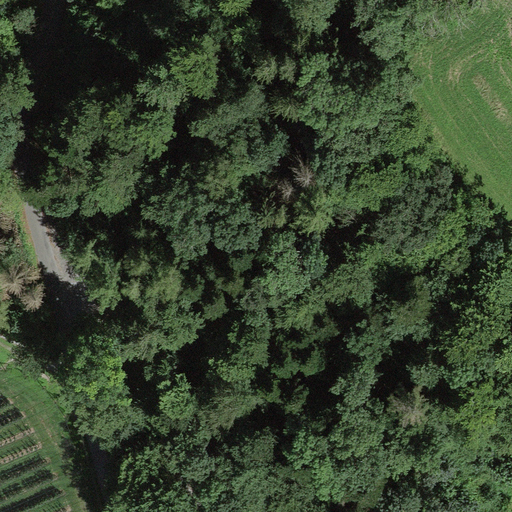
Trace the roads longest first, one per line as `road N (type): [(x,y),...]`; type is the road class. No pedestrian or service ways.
road 1 (unclassified): [(130,511),(33,214),(48,0)]
road 2 (track): [(64,321),(109,327),(213,511)]
